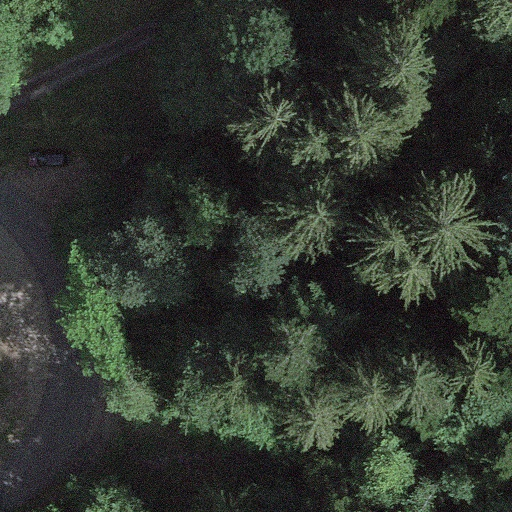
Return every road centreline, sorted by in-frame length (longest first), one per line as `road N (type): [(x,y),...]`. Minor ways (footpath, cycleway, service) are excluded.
road 1 (unclassified): [(0,491),(46,439),(74,338),(63,265),(42,228),(0,193)]
road 2 (track): [(226,0),(0,103)]
